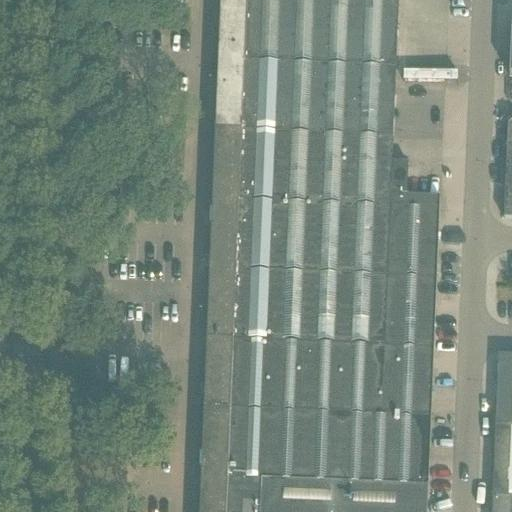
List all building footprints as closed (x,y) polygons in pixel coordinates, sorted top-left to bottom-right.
[(392,165),(398,0),(220,0),(204,409),(430,418),(439,199),(406,198),(408,165),(392,165)] [(511,121),(508,122),(506,148),(503,220),(511,220),(511,121)] [(495,426),(511,426),(511,359),(498,359),(495,426)] [(426,511),(430,418),(204,409),(199,511),(426,511)] [(511,426),(495,426),(492,498),(511,498),(511,426)] [(511,511),(511,498),(492,498),(491,511),(511,511)]
